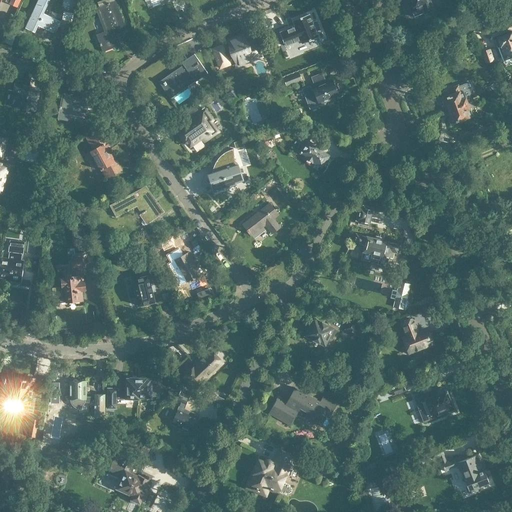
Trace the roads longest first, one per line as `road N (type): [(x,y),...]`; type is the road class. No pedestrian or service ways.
road 1 (residential): [(511,398),(401,125)]
road 2 (residential): [(253,295),(136,344),(49,349),(0,339)]
road 3 (residential): [(253,295),(113,81)]
road 4 (residential): [(192,511),(292,289)]
road 5 (residential): [(292,289),(370,148),(401,125)]
road 6 (residential): [(113,81),(172,37),(262,0)]
road 7 (residential): [(389,96),(491,0)]
